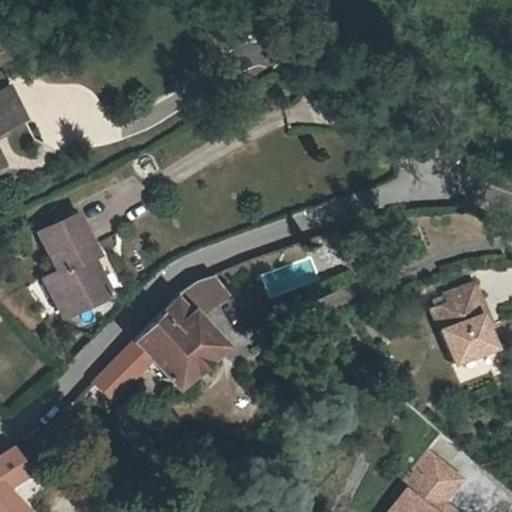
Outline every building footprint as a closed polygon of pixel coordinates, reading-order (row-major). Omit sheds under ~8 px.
[(0,124),(1,124),(22,114),(7,84),(0,87),(0,124)] [(43,281),(49,295),(53,303),(64,299),(70,314),(107,298),(90,260),(94,258),(89,246),(76,217),(39,234),(57,274),(43,281)] [(98,242),(89,246),(94,258),(90,260),(107,298),(120,292),(98,242)] [(111,402),(151,363),(175,390),(180,385),(186,392),(220,361),(214,354),(219,350),(192,317),(210,302),(228,299),(212,278),(195,283),(176,296),(178,300),(93,385),(111,402)] [(479,314),(470,281),(440,289),(443,299),(426,303),(440,359),(481,348),(473,315),(479,314)] [(53,303),(49,295),(42,297),(53,322),(70,314),(64,299),(53,303)] [(481,348),(440,359),(445,378),(492,366),(489,353),(481,348)] [(11,448),(0,455),(0,487),(2,490),(29,473),(11,448)] [(432,455),(385,511),(453,511),(454,511),(441,501),(460,478),(432,455)] [(2,490),(0,487),(0,511),(24,511),(7,491),(3,493),(2,490)]
